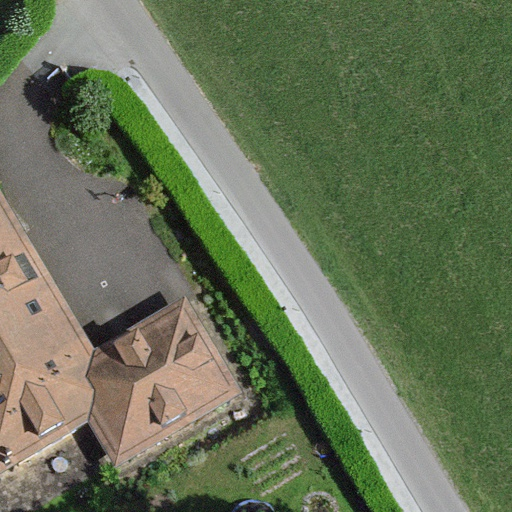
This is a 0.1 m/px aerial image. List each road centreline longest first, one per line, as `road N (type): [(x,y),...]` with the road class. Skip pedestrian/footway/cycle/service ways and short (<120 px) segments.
road 1 (residential): [(111,0),(262,215),(350,359)]
road 2 (residential): [(451,511),(350,359)]
